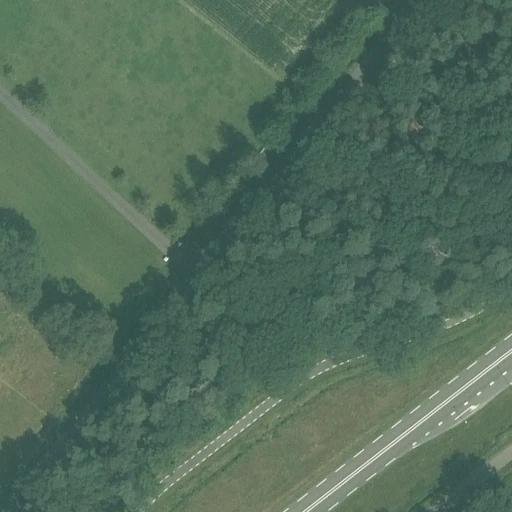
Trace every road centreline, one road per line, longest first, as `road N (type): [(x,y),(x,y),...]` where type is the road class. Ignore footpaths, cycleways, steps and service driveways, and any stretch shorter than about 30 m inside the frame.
road 1 (unclassified): [(5,511),(422,0)]
road 2 (primary): [(304,511),(511,349)]
